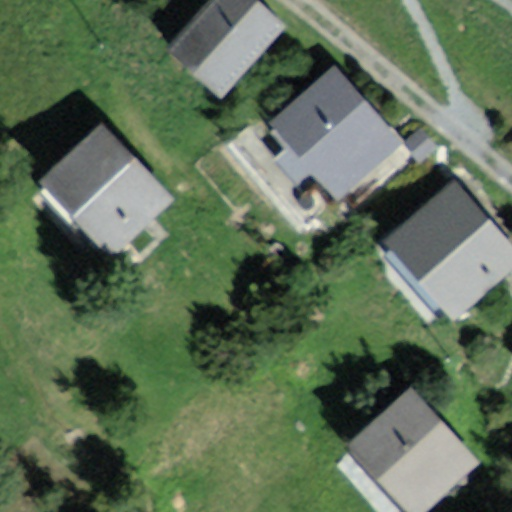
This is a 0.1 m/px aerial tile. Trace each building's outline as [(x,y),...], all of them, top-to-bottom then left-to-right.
[(303,31),(270,0),(222,0),(183,41),(241,96),(303,31)] [(409,146),(337,74),(279,132),(351,204),(409,146)] [(190,206),(119,127),(54,185),(126,264),(190,206)] [(511,284),(511,239),(462,186),(397,246),(470,324),(511,284)] [(443,511),(492,471),(423,391),(343,459),(388,511),(443,511)]
